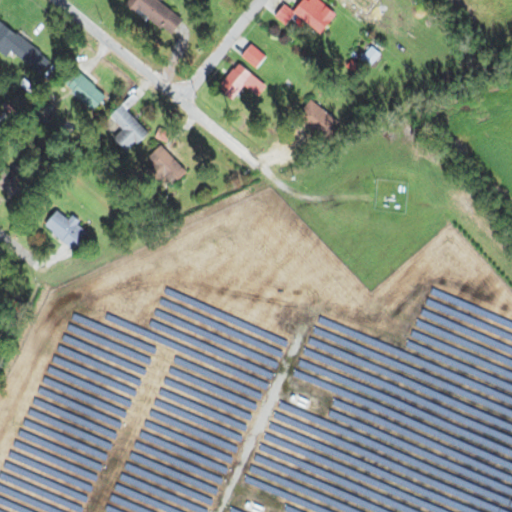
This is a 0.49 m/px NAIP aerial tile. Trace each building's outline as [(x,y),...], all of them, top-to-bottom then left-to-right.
[(177,36),(189,18),(160,0),(134,0),(130,6),(177,36)] [(311,0),(299,12),(324,37),(343,18),(325,0),(311,0)] [(60,59),(1,22),(0,24),(0,47),(48,78),(60,59)] [(224,85),(239,100),(251,87),(262,98),(272,87),(245,63),(224,85)] [(112,99),(88,74),(74,88),(98,112),(112,99)] [(339,119),(315,100),(301,118),(325,137),(339,119)] [(139,144),(153,132),(126,103),(113,115),(139,144)] [(178,186),(192,172),(166,145),(152,159),(178,186)] [(72,213),(56,229),(80,253),(96,237),(72,213)]
